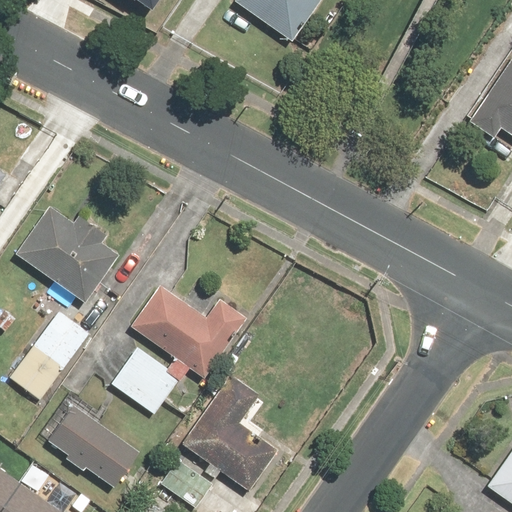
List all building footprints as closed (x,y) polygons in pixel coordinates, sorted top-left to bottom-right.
[(239,0),(294,38),(320,0),(239,0)] [(511,61),(472,121),(497,138),(505,127),(511,131),(511,61)] [(0,183),(8,172),(0,165),(0,183)] [(53,202),(19,250),(88,299),(122,251),(105,239),(110,232),(81,212),(76,219),(53,202)] [(165,284),(135,324),(177,355),(166,370),(181,380),(192,366),(206,376),(250,318),(222,298),(209,316),(165,284)] [(61,306),(13,374),(41,394),(89,326),(61,306)] [(285,334),(267,322),(238,369),(256,380),(285,334)] [(237,372),(185,440),(250,488),(280,449),(242,421),(264,392),(237,372)] [(143,449),(75,402),(49,440),(116,487),(143,449)] [(511,449),(489,482),(511,498),(511,449)] [(178,453),(162,477),(196,500),(212,477),(178,453)] [(0,463),(0,505),(19,477),(0,463)] [(19,477),(0,505),(0,511),(65,511),(67,509),(19,477)]
